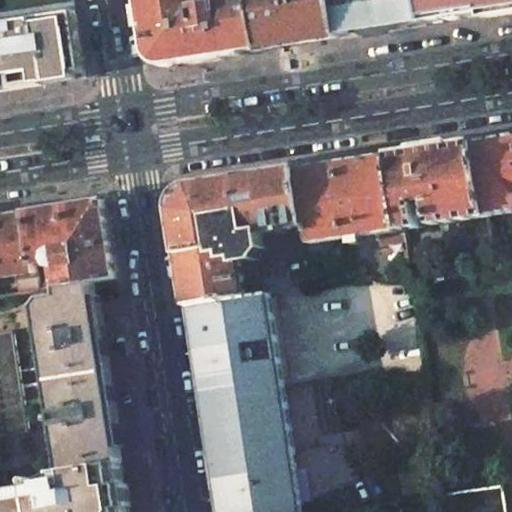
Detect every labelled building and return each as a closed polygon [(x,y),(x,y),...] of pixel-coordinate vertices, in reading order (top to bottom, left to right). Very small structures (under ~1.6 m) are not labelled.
[(143,0),(151,50),(151,51),(153,57),(158,62),(163,64),(169,65),(263,51),(263,50),(254,0),(220,0),(221,4),(201,7),(199,0),(143,0)] [(254,0),(263,50),(342,37),(335,0),(254,0)] [(335,0),(342,37),(428,24),(429,24),(429,23),(424,0),(335,0)] [(511,0),(424,0),(429,23),(511,9),(511,0)] [(75,3),(0,14),(0,26),(77,15),(75,3)] [(0,91),(76,79),(74,61),(83,59),(77,15),(0,26),(0,91)] [(74,61),(76,79),(86,78),(83,59),(74,61)] [(511,136),(477,142),(490,216),(511,212),(511,136)] [(405,229),(490,216),(477,142),(476,142),(391,156),(405,229)] [(313,243),(405,229),(391,156),(388,156),(367,159),(367,158),(354,160),(354,161),(340,164),(340,163),(302,168),(302,170),(301,170),(310,225),(313,243)] [(288,229),(310,225),(301,170),(194,186),(176,211),(190,297),(192,307),(248,298),(247,297),(246,290),(244,279),(260,277),(257,261),(265,246),(263,232),(284,229),(284,232),(289,232),(288,229)] [(27,213),(36,264),(50,262),(52,266),(57,270),(60,288),(94,283),(118,279),(106,201),(27,213)] [(4,217),(0,217),(0,278),(17,275),(18,282),(28,280),(27,274),(37,272),(36,264),(27,213),(27,212),(4,215),(4,217)] [(45,298),(37,308),(41,329),(46,366),(51,398),(53,406),(49,406),(50,411),(53,411),(54,415),(51,416),(52,422),(55,421),(63,471),(122,462),(94,283),(60,288),(62,296),(45,298)] [(43,283),(39,283),(40,291),(48,290),(47,285),(44,286),(43,283)] [(223,511),(304,511),(302,497),(271,294),(271,293),(247,297),(248,298),(192,307),(223,511)] [(0,492),(0,511),(130,511),(122,462),(63,471),(62,472),(64,486),(35,491),(34,486),(0,492)]
